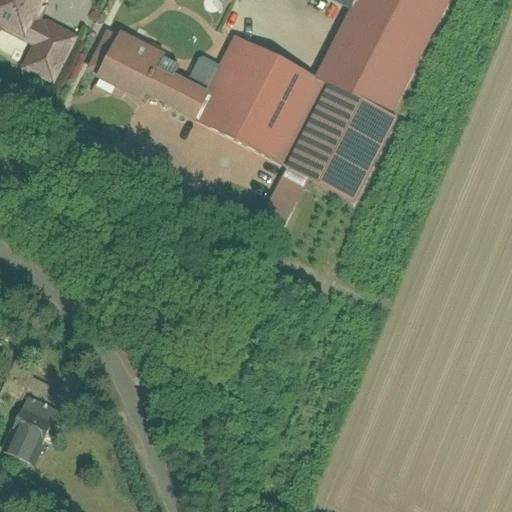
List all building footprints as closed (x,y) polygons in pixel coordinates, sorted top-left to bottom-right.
[(0,0),(0,27),(27,43),(41,18),(51,0),(0,0)] [(362,0),(357,11),(320,84),(328,88),(393,121),(454,0),(362,0)] [(334,0),(357,11),(362,0),(334,0)] [(56,84),(81,40),(41,18),(27,43),(37,48),(26,67),(56,84)] [(122,40),(110,34),(92,70),(104,76),(122,40)] [(170,58),(125,36),(122,40),(104,76),(101,82),(146,105),(151,96),(197,120),(216,82),(197,72),(192,83),(164,69),(170,58)] [(288,166),(328,88),(320,84),(237,42),(216,82),(197,120),(288,166)] [(328,88),(288,166),(292,169),(312,179),(358,202),(398,124),(393,121),(328,88)] [(267,218),(287,228),(312,179),(292,169),(267,218)] [(8,377),(1,393),(17,400),(24,383),(8,377)] [(52,439),(21,425),(6,457),(37,471),(52,439)]
